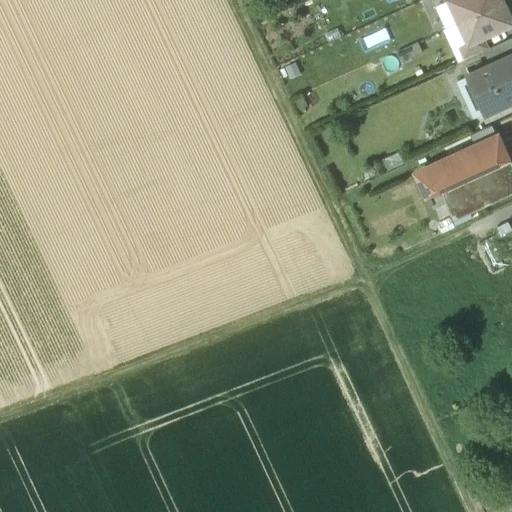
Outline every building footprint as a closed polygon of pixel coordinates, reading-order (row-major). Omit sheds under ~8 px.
[(455,0),(451,2),(460,23),(504,3),(502,0),(455,0)] [(511,20),(504,3),(460,23),(470,44),(470,45),(485,38),(511,25),(511,20)] [(490,49),(485,38),(470,45),(470,44),(459,49),(464,61),(487,50),(490,49)] [(511,39),(490,49),(487,50),(494,64),(511,55),(511,39)] [(511,104),(511,55),(494,64),(468,76),(487,116),(511,104)] [(511,168),(498,138),(418,175),(428,196),(441,190),(447,202),(460,196),(467,211),(511,190),(511,168)]
